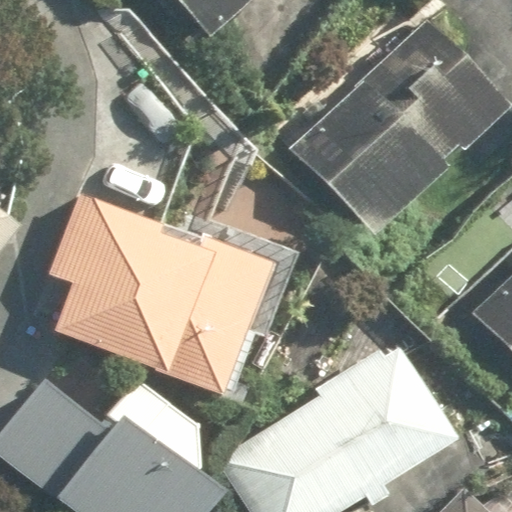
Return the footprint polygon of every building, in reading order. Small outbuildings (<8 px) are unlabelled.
[(207,0),(223,15),(238,0),(207,0)] [(424,18),(280,154),(361,240),(505,103),(424,18)] [(213,392),(261,278),(147,231),(149,226),(103,207),(89,242),(64,232),(47,272),(72,283),(52,329),(156,372),(158,369),(213,392)] [(0,241),(14,224),(0,212),(0,241)] [(511,263),(469,302),(511,351),(511,263)] [(377,484),(448,439),(389,346),(221,453),(258,511),(332,511),(357,496),(363,505),(382,492),(377,484)] [(95,432),(39,381),(0,424),(0,455),(63,511),(183,511),(199,495),(110,415),(95,432)] [(483,511),(460,488),(435,511),(483,511)]
